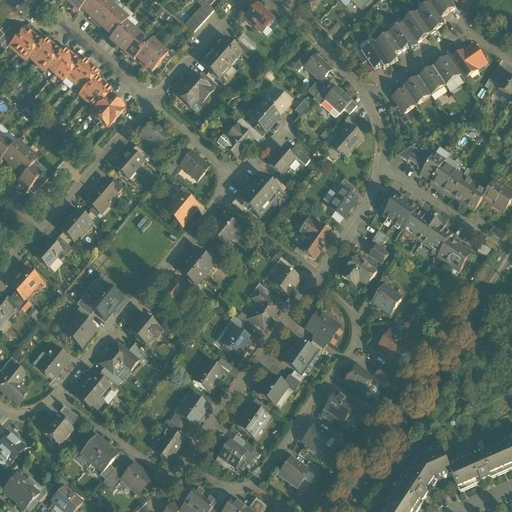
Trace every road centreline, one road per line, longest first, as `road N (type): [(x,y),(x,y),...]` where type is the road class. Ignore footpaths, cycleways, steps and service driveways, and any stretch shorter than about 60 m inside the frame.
road 1 (residential): [(220,172),(217,204),(56,398),(33,413),(0,407)]
road 2 (residential): [(187,465),(213,485),(242,488),(260,477),(355,344),(355,317),(318,284)]
road 3 (residential): [(187,465),(318,284)]
road 4 (residential): [(34,226),(145,99)]
road 5 (residential): [(145,99),(237,0)]
road 6 (residential): [(318,284),(370,210),(384,171)]
road 7 (residential): [(145,99),(50,14)]
